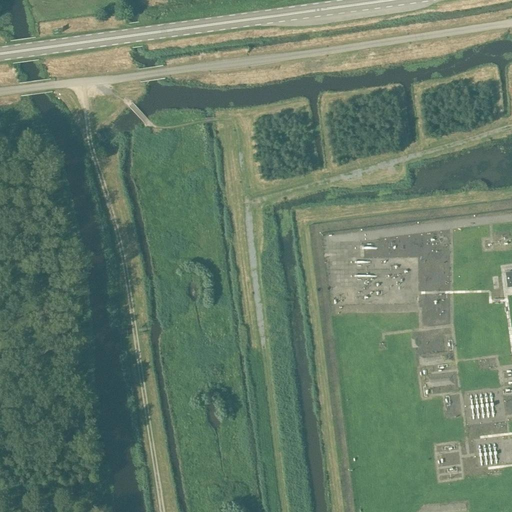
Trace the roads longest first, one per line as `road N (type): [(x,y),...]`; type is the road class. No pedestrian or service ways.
road 1 (track): [(81,82),(126,259),(167,511)]
road 2 (primary): [(389,0),(149,33)]
road 3 (primary): [(0,54),(149,33)]
